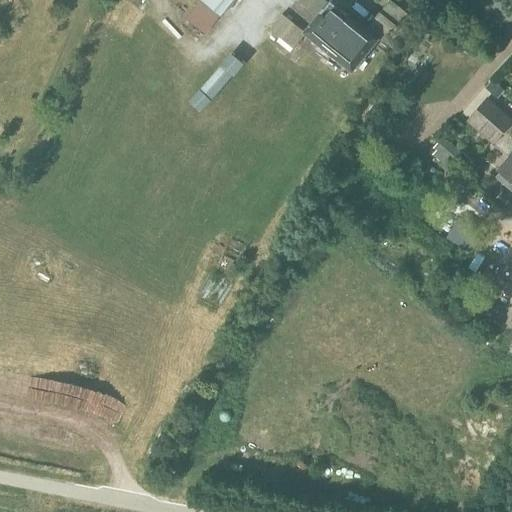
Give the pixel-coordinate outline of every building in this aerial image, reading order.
[(233,0),(220,16),(222,17),(235,0),(233,0)] [(331,3),(306,34),(352,72),(377,41),(331,3)] [(291,69),(308,49),(280,26),(268,41),(279,51),(275,56),(291,69)] [(144,47),(155,55),(162,45),(152,37),(144,47)] [(356,119),(375,134),(383,122),(374,115),(387,95),(378,89),(356,119)] [(511,123),(511,122),(487,101),(478,111),(511,141),(511,123)] [(511,183),(511,141),(478,111),(467,124),(494,145),(493,146),(509,158),(497,171),(511,183)] [(450,162),(453,165),(461,154),(446,139),(434,151),(435,153),(433,156),(440,162),(442,159),(448,164),(450,162)] [(335,192),(340,185),(331,178),(326,184),(335,192)] [(469,250),(481,231),(461,218),(449,236),(469,250)]
